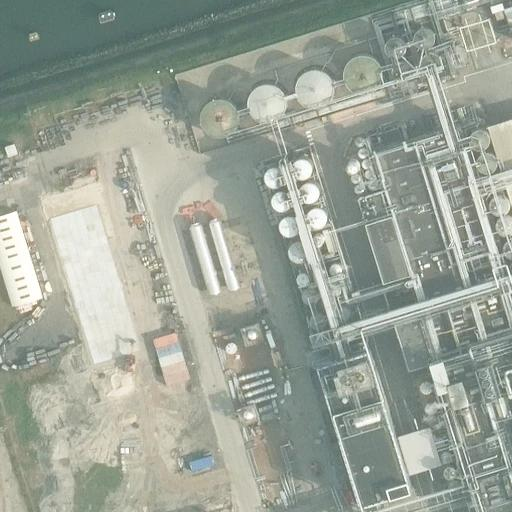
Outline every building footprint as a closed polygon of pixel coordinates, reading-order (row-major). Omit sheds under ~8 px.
[(436,30),(436,29),(435,24),(433,21),(429,19),(425,18),(421,19),(418,22),(416,25),(415,29),(415,32),(417,36),(421,39),(425,40),(429,39),(433,37),(435,34),(436,30)] [(410,40),(409,36),(407,33),(404,30),(400,29),(395,30),(393,32),(390,35),(389,40),(389,43),(391,46),(394,49),(398,50),(403,50),(405,48),(409,45),(410,40)] [(445,54),(445,53),(445,49),(442,45),(440,44),(436,42),(431,43),(428,44),(425,48),(424,52),(425,57),(427,60),(431,63),(434,63),(438,63),(442,61),(444,58),(445,54)] [(385,67),(385,66),(384,62),(383,58),(379,53),(374,49),(371,48),(366,47),(361,48),(356,50),(353,52),(349,58),(347,66),(348,73),(352,79),(358,83),(362,85),(365,85),(369,85),(374,83),(380,79),(383,74),(385,67)] [(417,64),(417,63),(416,59),(414,55),(410,53),(406,52),(402,53),(398,56),(396,59),(396,63),(397,68),(399,70),(401,72),(405,74),(410,73),(413,71),(416,68),(417,64)] [(338,79),(337,72),(333,66),(330,63),(327,61),(319,60),(312,61),(309,63),(305,66),(302,72),(301,79),(301,83),(302,87),(306,92),(311,96),(318,98),(326,97),(329,95),(333,92),(337,87),(338,79)] [(290,93),(290,92),(290,88),(289,85),(285,79),(280,75),(273,73),(266,74),(259,78),(256,81),(254,84),(253,92),(254,99),(257,105),(263,109),(269,111),(277,111),(283,107),(287,104),(288,101),(290,93)] [(242,109),(242,108),(242,104),(241,101),(237,95),(231,91),(228,90),(224,89),(217,91),(210,95),(206,101),(205,105),(204,108),(206,116),(209,121),(212,124),(216,126),(223,127),(231,126),(236,123),(240,117),(242,109)] [(511,117),(489,123),(500,160),(511,157),(511,117)] [(383,190),(359,197),(386,281),(414,274),(426,314),(395,322),(408,369),(432,361),(471,487),(447,495),(452,511),(511,511),(511,291),(461,124),(373,151),(383,190)] [(331,225),(315,154),(268,164),(291,266),(307,262),(309,268),(324,265),(315,229),(331,225)] [(17,211),(0,215),(0,268),(12,308),(43,298),(17,211)] [(249,332),(259,363),(284,355),(273,324),(249,332)] [(361,504),(413,488),(370,348),(318,364),(361,504)] [(196,406),(191,388),(182,390),(195,435),(216,429),(209,403),(196,406)] [(232,431),(267,423),(262,401),(227,409),(232,431)]
